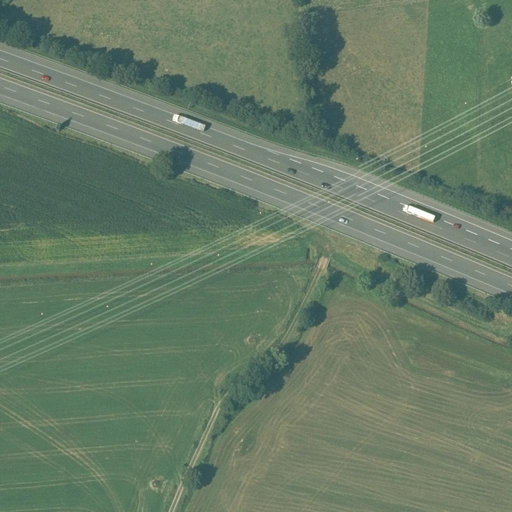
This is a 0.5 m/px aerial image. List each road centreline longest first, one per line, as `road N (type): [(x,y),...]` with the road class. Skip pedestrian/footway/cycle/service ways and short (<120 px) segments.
road 1 (track): [(0,276),(321,263),(306,305),(218,410),(170,511)]
road 2 (motorway): [(511,261),(0,57)]
road 3 (motorway): [(0,89),(511,289)]
